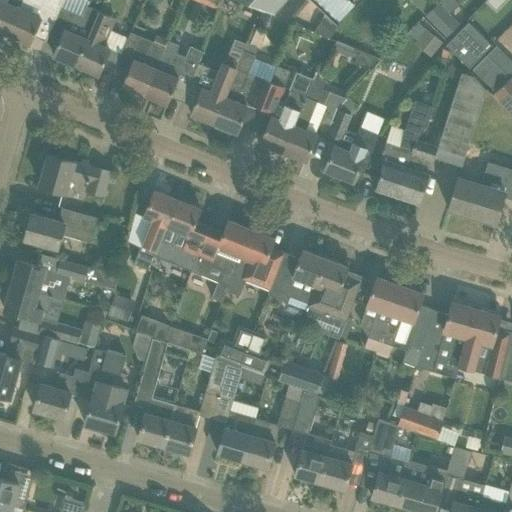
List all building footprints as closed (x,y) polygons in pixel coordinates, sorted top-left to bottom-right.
[(0,0),(0,30),(7,33),(21,0),(0,0)] [(29,44),(43,13),(54,18),(62,0),(21,0),(7,33),(29,44)] [(75,64),(98,10),(87,5),(89,1),(87,0),(62,0),(54,18),(46,39),(57,44),(53,54),(75,64)] [(237,0),(274,15),(283,5),(287,0),(237,0)] [(310,0),(287,0),(283,5),(294,15),(302,15),(313,2),(310,0)] [(352,0),(317,0),(339,19),(355,2),(352,0)] [(426,0),(410,0),(424,14),(432,5),(426,0)] [(454,0),(440,0),(437,3),(447,13),(458,3),(454,0)] [(437,3),(426,14),(445,34),(456,23),(447,13),(437,3)] [(115,68),(122,52),(104,43),(115,18),(98,10),(75,64),(85,68),(85,71),(93,74),(96,73),(98,74),(101,65),(113,70),(115,67),(115,68)] [(241,12),(238,19),(240,26),(247,29),(252,17),(241,12)] [(323,12),(313,31),(327,37),(335,24),(323,12)] [(405,20),(398,27),(402,31),(409,25),(405,20)] [(468,21),(445,45),(468,68),(491,45),(468,21)] [(425,28),(414,42),(430,55),(441,41),(425,28)] [(131,32),(122,52),(115,68),(126,72),(121,84),(144,94),(167,39),(156,35),(153,42),(131,32)] [(198,95),(190,113),(213,122),(236,68),(246,43),(236,38),(225,64),(222,62),(218,71),(198,62),(192,79),(195,80),(197,86),(201,87),(198,95)] [(185,56),(175,52),(178,44),(167,39),(144,94),(167,103),(180,73),(190,77),(190,78),(192,79),(198,62),(203,51),(190,45),(185,56)] [(236,68),(213,122),(223,127),(224,130),(231,133),(234,131),(236,132),(249,101),(248,100),(257,77),(247,72),(258,45),(247,41),(246,43),(236,68)] [(511,64),(495,46),(471,68),(492,90),(511,71),(511,64)] [(359,50),(355,62),(367,67),(377,57),(359,50)] [(433,65),(444,69),(448,60),(436,56),(433,65)] [(444,75),(457,79),(460,69),(448,65),(444,75)] [(271,82),(261,106),(272,110),(275,111),(279,101),(285,86),(284,86),(290,71),(277,66),(271,82)] [(437,146),(434,155),(461,164),(483,97),(486,89),(473,74),(461,71),(440,133),(436,145),(437,146)] [(511,115),(511,74),(491,94),(511,115)] [(272,110),(260,141),(262,142),(262,145),(269,148),(272,146),(282,150),(305,96),(310,83),(294,76),(284,103),(279,101),(275,111),(272,110)] [(257,77),(248,100),(249,101),(261,106),(271,82),(257,77)] [(305,96),(282,150),(293,155),(293,158),(301,161),(303,159),(305,160),(313,141),(315,137),(326,142),(329,133),(335,119),(333,118),(342,96),(329,91),(312,131),(306,128),(317,101),(305,96)] [(414,104),(408,120),(425,126),(431,109),(414,104)] [(367,109),(361,125),(378,132),(384,115),(367,109)] [(334,144),(324,168),(353,180),(354,177),(360,175),(361,176),(378,134),(359,126),(356,133),(344,129),(350,114),(339,110),(336,117),(335,119),(329,133),(339,137),(336,145),(334,144)] [(380,159),(384,160),(374,189),(396,196),(415,139),(416,139),(425,126),(408,120),(399,146),(386,141),(380,159)] [(415,139),(396,196),(419,203),(429,172),(423,170),(427,157),(433,159),(434,155),(437,146),(436,145),(416,139),(415,139)] [(48,153),(39,184),(58,189),(65,192),(69,176),(88,182),(86,190),(102,195),(104,189),(108,173),(109,170),(48,153)] [(482,182),(458,174),(447,208),(494,223),(502,196),(511,199),(511,168),(488,161),(482,182)] [(147,207),(142,216),(151,220),(133,263),(147,269),(154,253),(177,198),(154,189),(147,207)] [(177,198),(155,253),(167,259),(193,269),(210,226),(195,220),(200,208),(177,198)] [(24,237),(43,243),(58,247),(62,234),(91,242),(98,218),(65,208),(61,221),(31,213),(24,237)] [(210,226),(193,269),(218,279),(211,296),(222,301),(226,289),(251,228),(228,219),(223,231),(210,226)] [(251,228),(226,289),(239,294),(245,280),(269,291),(285,251),(270,246),(273,237),(251,228)] [(269,291),(268,293),(286,300),(282,310),(302,317),(325,257),(302,248),(299,257),(285,251),(269,291)] [(325,257),(299,323),(338,338),(339,336),(343,326),(347,317),(353,298),(360,280),(345,273),(348,266),(325,257)] [(17,259),(11,284),(52,296),(58,274),(59,271),(57,271),(53,269),(37,265),(17,259)] [(60,260),(57,271),(59,271),(58,274),(70,277),(83,281),(84,279),(112,287),(115,275),(60,260)] [(364,347),(376,351),(399,285),(376,276),(369,295),(367,304),(378,308),(368,336),(364,347)] [(11,284),(4,309),(22,314),(45,321),(46,318),(48,311),(60,314),(64,299),(52,296),(11,284)] [(399,285),(376,351),(388,355),(392,345),(406,350),(402,361),(416,366),(434,309),(419,304),(422,293),(399,285)] [(113,294),(107,314),(123,319),(129,299),(113,294)] [(434,309),(416,366),(455,377),(458,366),(459,366),(475,308),(451,302),(448,314),(434,309)] [(483,373),(500,377),(511,331),(496,327),(499,315),(497,315),(496,311),(488,309),(485,311),(475,308),(459,366),(461,366),(472,370),(480,342),(491,345),(483,373)] [(45,321),(42,332),(77,342),(78,341),(95,346),(99,331),(100,325),(85,320),(83,326),(82,328),(46,318),(45,321)] [(159,320),(153,335),(154,335),(163,339),(169,323),(159,320)] [(170,325),(164,339),(182,346),(188,332),(170,325)] [(41,332),(42,332),(19,326),(18,328),(14,326),(6,354),(0,352),(0,394),(9,397),(24,346),(37,349),(41,334),(41,332)] [(343,326),(339,336),(345,339),(349,329),(343,326)] [(500,377),(511,380),(511,330),(511,331),(500,377)] [(42,333),(35,360),(52,365),(60,338),(42,333)] [(138,336),(136,341),(138,346),(143,347),(148,345),(149,340),(147,335),(142,334),(138,336)] [(163,340),(163,339),(154,335),(153,337),(152,337),(134,400),(148,404),(146,411),(145,411),(143,418),(137,437),(162,444),(174,403),(159,398),(150,396),(166,341),(163,340)] [(240,366),(247,347),(232,341),(221,337),(214,357),(240,366)] [(336,341),(328,375),(338,377),(347,343),(337,341),(336,341)] [(87,347),(75,343),(72,355),(83,358),(87,347)] [(260,351),(247,347),(240,366),(264,374),(270,358),(259,354),(260,351)] [(88,371),(81,395),(90,398),(84,422),(114,431),(122,404),(121,404),(126,387),(111,382),(115,371),(120,373),(125,353),(106,348),(105,351),(95,348),(93,353),(88,371)] [(212,418),(228,362),(215,358),(200,410),(174,403),(162,444),(187,452),(195,425),(199,414),(212,418)] [(289,383),(289,385),(302,390),(316,395),(318,391),(324,373),(325,373),(286,359),(278,380),(289,383)] [(226,422),(222,433),(217,452),(242,459),(254,416),(230,409),(243,368),(240,367),(228,362),(212,418),(226,422)] [(41,381),(39,388),(33,408),(62,416),(69,392),(81,395),(88,371),(75,367),(73,376),(60,373),(57,385),(41,381)] [(324,373),(318,391),(331,396),(338,377),(328,375),(324,373)] [(254,416),(242,459),(267,466),(274,440),(279,425),(292,428),(302,390),(289,385),(277,423),(254,416)] [(399,388),(395,401),(404,404),(408,391),(399,388)] [(302,390),(292,428),(307,432),(309,432),(320,396),(316,395),(302,390)] [(359,399),(355,408),(362,411),(366,401),(359,399)] [(396,424),(399,425),(437,438),(443,420),(404,405),(396,424)] [(382,455),(378,470),(371,496),(396,503),(408,461),(391,456),(399,425),(396,424),(378,417),(377,423),(373,435),(368,451),(382,455)] [(367,421),(364,432),(373,435),(377,423),(367,421)] [(330,444),(319,481),(344,488),(351,464),(364,467),(368,451),(373,435),(364,432),(360,431),(354,450),(330,444)] [(299,454),(294,474),(319,481),(330,444),(331,439),(309,432),(307,432),(299,454)] [(500,450),(511,453),(511,436),(504,434),(500,450)] [(446,442),(445,448),(447,452),(452,454),(454,445),(446,442)] [(447,469),(446,473),(463,478),(471,450),(454,445),(452,454),(447,469)] [(408,461),(396,503),(421,510),(427,511),(434,511),(446,473),(447,469),(429,464),(428,465),(408,459),(408,461)] [(0,500),(13,504),(24,507),(27,498),(16,495),(19,483),(22,472),(11,468),(8,480),(0,477),(0,500)] [(481,495),(476,511),(511,511),(511,479),(505,502),(481,495)] [(476,511),(481,495),(456,487),(450,508),(448,511),(476,511)] [(59,511),(82,511),(86,502),(64,496),(59,511)] [(0,500),(0,511),(10,511),(13,504),(0,500)]
